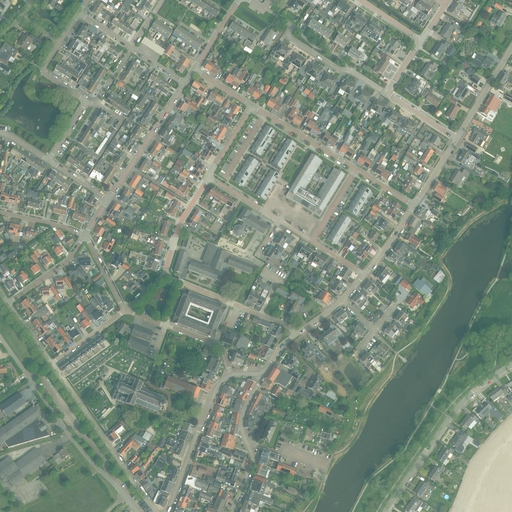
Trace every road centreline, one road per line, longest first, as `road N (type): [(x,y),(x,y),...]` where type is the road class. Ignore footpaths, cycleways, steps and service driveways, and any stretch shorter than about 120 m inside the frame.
road 1 (tertiary): [(125,495),(76,443),(0,337)]
road 2 (residential): [(385,511),(449,417),(511,365)]
road 3 (residential): [(155,511),(53,364)]
road 4 (residential): [(295,335),(183,284),(168,327)]
road 5 (residential): [(124,310),(163,275),(180,221),(208,177)]
road 6 (residential): [(230,375),(219,383),(165,511)]
road 7 (tertiary): [(232,511),(252,460),(241,423),(260,373)]
road 8 (residential): [(108,199),(184,82)]
road 9 (residential): [(356,170),(252,106)]
